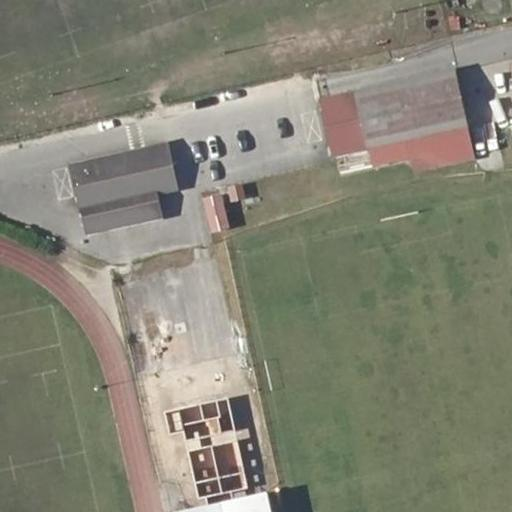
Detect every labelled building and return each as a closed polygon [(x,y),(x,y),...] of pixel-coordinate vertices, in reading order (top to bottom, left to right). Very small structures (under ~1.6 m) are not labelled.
[(370,147),(375,165),(412,156),(408,140),(466,125),(454,72),(321,102),(334,156),(370,147)] [(415,171),(474,158),(466,125),(408,140),(412,156),(415,171)] [(165,147),(70,169),(80,211),(152,194),(174,189),(165,147)] [(80,211),(86,235),(157,218),(152,194),(80,211)] [(271,511),(267,493),(182,511),(271,511)]
